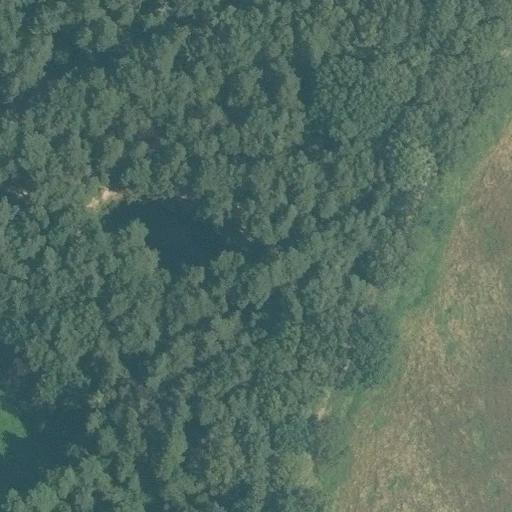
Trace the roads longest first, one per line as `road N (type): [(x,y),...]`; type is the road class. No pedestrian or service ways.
road 1 (track): [(310,511),(314,449),(390,260),(511,93)]
road 2 (unclassified): [(0,135),(62,98),(310,0)]
